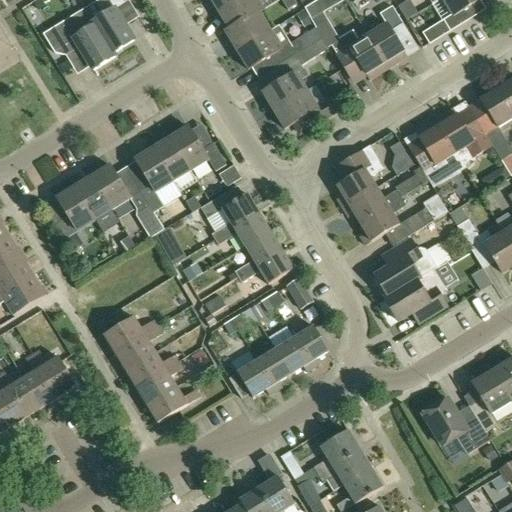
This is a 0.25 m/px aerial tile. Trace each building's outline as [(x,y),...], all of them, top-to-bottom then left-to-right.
[(34,5),(38,11),(45,7),(41,0),(34,5)] [(98,7),(104,17),(94,23),(116,58),(114,55),(135,42),(115,10),(126,4),(123,0),(101,0),(100,1),(98,7)] [(205,0),(211,9),(215,7),(219,13),(239,0),(205,0)] [(264,11),(257,0),(239,0),(219,13),(230,31),(226,33),(226,34),(260,13),(264,11)] [(295,0),(294,0),(281,0),(282,0),(288,10),(298,5),(295,0)] [(429,44),(468,21),(463,12),(481,0),(442,0),(452,15),(423,33),(429,44)] [(411,37),(406,29),(393,7),(380,15),(386,25),(367,37),(388,70),(407,58),(398,45),(411,37)] [(260,13),(226,34),(237,52),(271,31),(260,13)] [(96,26),(82,35),(71,18),(44,35),(56,54),(66,57),(80,48),(94,71),(116,58),(94,23),(93,23),(96,26)] [(282,50),(271,31),(237,52),(249,71),(271,58),(277,68),(280,66),(297,55),(291,44),(282,50)] [(359,42),(352,31),(331,44),(344,66),(356,85),(367,78),(369,81),(388,70),(367,37),(359,42)] [(325,43),(323,40),(309,48),(315,58),(329,50),(325,44),(325,43)] [(287,79),(266,92),(263,94),(275,113),(308,92),(301,81),(308,77),(301,66),(299,67),(296,61),(282,70),(287,79)] [(511,83),(509,85),(505,79),(496,85),(511,109),(511,83)] [(487,137),(511,121),(511,109),(496,85),(488,90),(492,95),(470,109),(480,125),(487,137)] [(308,92),(275,113),(285,130),(292,126),(299,138),(316,127),(315,125),(357,100),(350,88),(317,108),(308,92)] [(457,117),(456,115),(454,111),(435,122),(465,171),(476,164),(476,156),(480,154),(493,147),(489,141),(487,137),(480,125),(470,109),(457,117)] [(434,189),(451,179),(465,171),(435,122),(416,134),(420,139),(408,146),(415,157),(421,168),(430,182),(434,189)] [(203,150),(191,131),(189,128),(171,139),(192,172),(209,162),(216,173),(226,167),(213,144),(203,150)] [(489,141),(493,147),(502,162),(511,156),(511,151),(501,133),(489,141)] [(192,172),(171,139),(153,150),(173,184),(192,172)] [(339,202),(344,210),(377,190),(370,178),(384,170),(371,148),(371,147),(337,168),(346,182),(338,187),(344,198),(339,202)] [(173,184),(153,150),(136,161),(152,187),(140,194),(154,215),(164,208),(156,195),(173,184)] [(111,167),(93,177),(113,210),(130,200),(136,210),(136,218),(150,239),(164,231),(154,215),(140,194),(136,187),(127,193),(111,167)] [(242,180),(233,167),(219,176),(227,189),(242,180)] [(416,177),(395,189),(397,192),(402,200),(430,182),(421,168),(413,173),(416,177)] [(497,172),(496,177),(501,184),(510,178),(504,168),(497,172)] [(113,210),(93,177),(76,188),(96,221),(113,210)] [(70,220),(56,229),(64,241),(96,221),(76,188),(57,199),(70,220)] [(377,190),(344,210),(349,218),(354,215),(360,225),(402,200),(397,192),(384,200),(377,190)] [(216,241),(259,213),(248,194),(223,210),(231,223),(212,235),(216,241)] [(497,221),(504,234),(511,247),(511,194),(509,196),(511,200),(511,216),(510,217),(508,214),(497,221)] [(202,209),(195,197),(186,203),(192,214),(202,209)] [(406,207),(402,200),(360,225),(366,235),(361,238),(366,247),(400,226),(393,215),(406,207)] [(403,224),(411,236),(433,222),(425,209),(403,224)] [(271,232),(259,213),(216,241),(219,246),(238,235),(246,248),(271,232)] [(0,242),(10,236),(0,219),(0,242)] [(511,247),(504,234),(493,241),(488,231),(479,237),(469,220),(458,227),(471,248),(482,242),(485,247),(487,246),(504,273),(511,267),(511,247)] [(271,232),(246,248),(254,261),(235,273),(238,278),(282,251),(271,232)] [(0,242),(0,269),(23,255),(10,236),(0,242)] [(136,248),(129,237),(120,243),(127,254),(136,248)] [(420,250),(417,251),(411,242),(383,259),(389,269),(375,278),(388,299),(432,272),(432,273),(437,270),(426,251),(420,250)] [(294,270),(282,251),(238,278),(242,284),(261,272),(269,285),(294,270)] [(0,296),(3,295),(35,275),(23,255),(0,269),(0,296)] [(191,267),(183,272),(189,283),(197,278),(191,267)] [(432,272),(388,299),(385,301),(398,322),(412,314),(418,324),(446,307),(440,297),(443,295),(444,292),(432,273),(432,272)] [(484,273),(473,280),(479,290),(490,284),(484,273)] [(3,295),(0,296),(0,306),(0,305),(7,301),(15,314),(47,294),(35,275),(3,295)] [(299,280),(287,287),(301,310),(313,303),(299,280)] [(269,298),(276,308),(283,304),(277,293),(269,298)] [(269,298),(261,303),(268,314),(276,308),(269,298)] [(238,332),(246,327),(240,316),(231,321),(238,332)] [(115,354),(158,328),(154,321),(140,329),(133,318),(104,336),(115,354)] [(231,321),(223,325),(230,336),(238,332),(231,321)] [(162,336),(158,328),(115,354),(126,372),(155,354),(149,344),(162,336)] [(312,329),(294,339),(313,369),(319,366),(316,359),(328,352),(313,328),(312,329)] [(313,369),(294,339),(275,351),(291,375),(303,368),(307,373),(313,369)] [(291,375),(275,351),(257,362),(276,392),(282,388),(278,383),(291,375)] [(39,352),(33,357),(59,399),(77,388),(58,359),(47,365),(39,352)] [(155,354),(126,372),(136,389),(179,363),(175,356),(162,364),(155,354)] [(59,399),(33,357),(26,361),(34,374),(23,380),(41,410),(59,399)] [(511,359),(494,371),(511,401),(511,359)] [(238,374),(229,379),(242,400),(251,395),(253,398),(265,391),(269,397),(276,392),(257,362),(238,374)] [(183,369),(179,363),(136,389),(147,406),(176,388),(170,378),(183,369)] [(482,399),(470,407),(485,433),(498,425),(492,415),(511,402),(511,401),(494,371),(473,384),(482,399)] [(5,374),(0,376),(0,381),(24,421),(41,410),(23,380),(13,387),(5,374)] [(24,421),(0,381),(0,420),(7,431),(24,421)] [(183,398),(176,388),(147,406),(158,424),(201,398),(196,391),(183,398)] [(470,407),(469,407),(458,414),(448,399),(422,415),(443,448),(458,438),(469,455),(491,441),(485,433),(470,407)] [(318,476),(360,451),(349,431),(321,448),(328,460),(314,469),(318,476)] [(372,470),(360,451),(318,476),(323,484),(338,475),(345,486),(372,470)] [(511,463),(498,472),(505,483),(511,478),(511,463)] [(304,475),(293,481),(298,489),(310,481),(318,476),(314,469),(304,475)] [(372,470),(345,486),(351,497),(336,506),(339,511),(344,511),(356,505),(356,506),(384,489),(372,470)] [(508,488),(501,477),(491,483),(498,494),(508,488)] [(259,489),(273,511),(284,511),(295,505),(278,478),(259,489)] [(314,487),(303,493),(311,507),(322,500),(314,487)] [(273,511),(259,489),(240,501),(243,505),(244,505),(247,511),(273,511)] [(311,511),(325,511),(320,502),(310,508),(311,511)]
